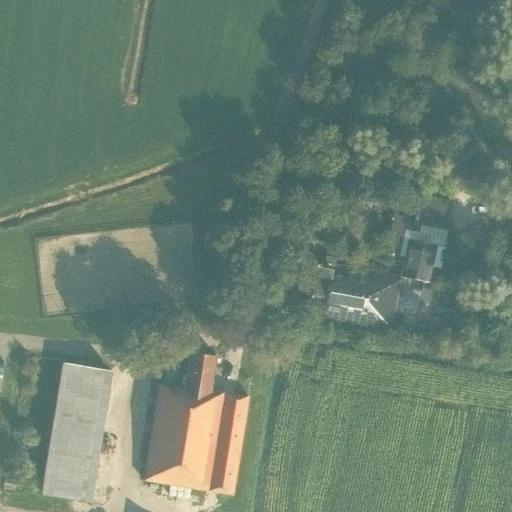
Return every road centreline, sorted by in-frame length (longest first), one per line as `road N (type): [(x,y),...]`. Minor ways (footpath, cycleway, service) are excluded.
road 1 (track): [(317,0),(234,323)]
road 2 (unknown): [(511,166),(337,128),(294,105)]
